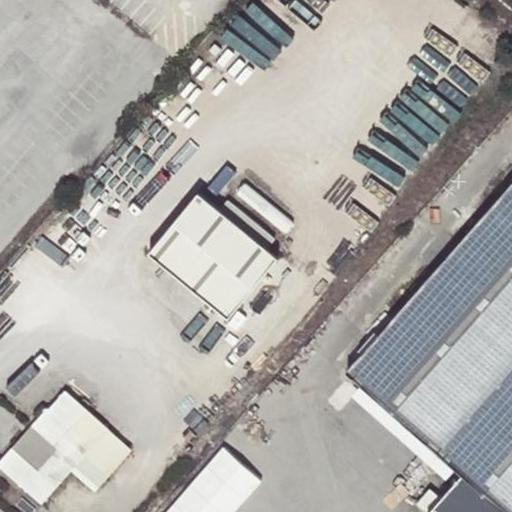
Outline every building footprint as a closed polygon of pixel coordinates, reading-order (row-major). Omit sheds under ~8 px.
[(511,511),(511,183),(346,371),(462,472),(507,511),(511,511)] [(196,190),(146,253),(226,317),(276,255),(196,190)] [(41,485),(82,437),(47,406),(31,425),(57,447),(40,467),(14,445),(0,459),(0,465),(24,486),(32,477),(41,485)] [(57,447),(31,425),(14,445),(40,467),(57,447)] [(425,511),(507,511),(462,472),(442,494),(431,483),(414,502),(425,511)]
